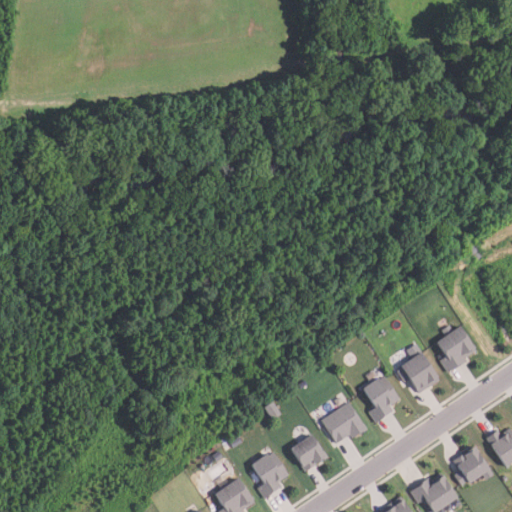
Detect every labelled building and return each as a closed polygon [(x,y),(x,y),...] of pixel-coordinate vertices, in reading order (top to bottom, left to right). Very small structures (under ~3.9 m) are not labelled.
[(459,327),(475,352),(464,359),(466,362),(454,370),(453,369),(447,373),(440,361),(445,357),(435,342),(444,336),(441,330),(448,325),(452,331),(459,327)] [(419,353),(439,381),(418,395),(408,380),(404,382),(396,371),(401,368),(399,367),(419,353)] [(385,379),(399,400),(390,407),(392,411),(375,423),(367,413),(374,408),(361,389),(376,379),(379,383),(385,379)] [(271,421),(262,408),(270,402),(279,415),(271,421)] [(346,402),(319,421),(334,444),(348,435),(350,439),(364,429),(346,402)] [(486,439),(506,468),(511,463),(511,431),(510,429),(501,435),(498,431),(486,439)] [(309,435),(288,449),(304,472),(324,458),(309,435)] [(240,443),(231,448),(227,442),(236,437),(240,443)] [(474,446),(494,475),(486,481),(482,475),(469,484),(468,481),(462,485),(455,475),(460,472),(452,461),(474,446)] [(221,457),(214,462),(210,456),(217,452),(221,457)] [(272,453),(287,476),(278,482),(281,487),(263,499),(257,489),(262,485),(249,465),(265,454),(267,457),(272,453)] [(458,498),(437,511),(432,511),(424,500),(417,504),(409,492),(428,479),(431,484),(443,475),(458,498)] [(236,478),(252,503),(241,510),(243,511),(217,511),(222,509),(212,494),(236,478)] [(379,511),(400,498),(409,511),(379,511)]
